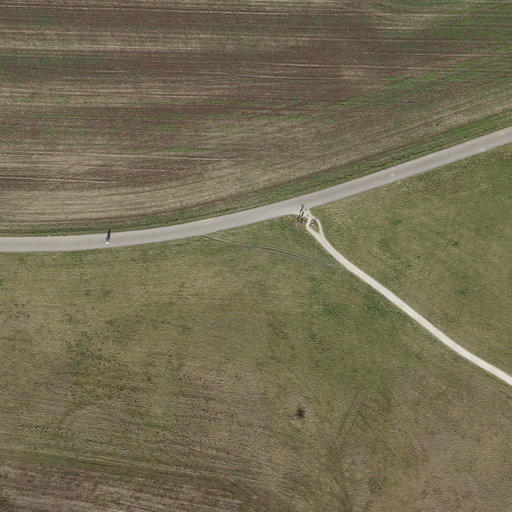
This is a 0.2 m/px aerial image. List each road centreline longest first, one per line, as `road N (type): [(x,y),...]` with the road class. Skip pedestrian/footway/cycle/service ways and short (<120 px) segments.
road 1 (track): [(0,243),(117,241),(301,204)]
road 2 (track): [(301,204),(322,243),(462,354),(511,380)]
road 3 (track): [(301,204),(511,132)]
